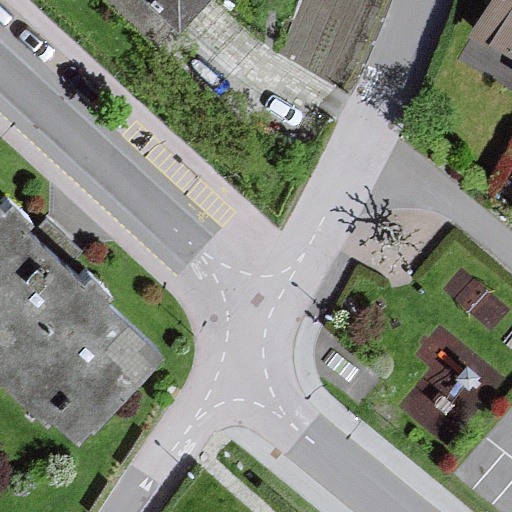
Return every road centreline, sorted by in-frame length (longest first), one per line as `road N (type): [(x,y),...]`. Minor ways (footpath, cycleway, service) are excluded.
road 1 (residential): [(241,347),(355,147),(412,0)]
road 2 (residential): [(0,69),(198,252),(241,347)]
road 3 (residential): [(241,347),(280,416),(396,511)]
road 4 (residential): [(126,511),(241,347)]
